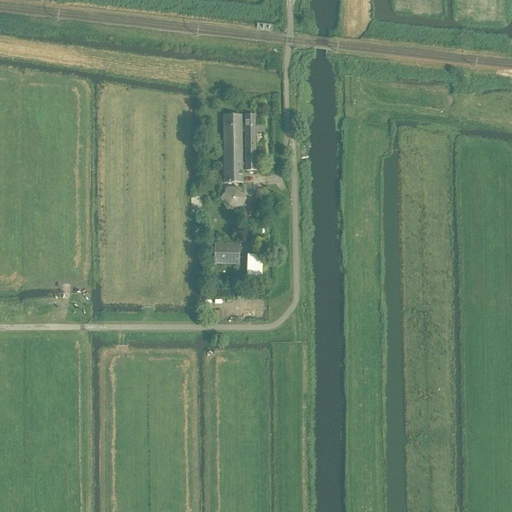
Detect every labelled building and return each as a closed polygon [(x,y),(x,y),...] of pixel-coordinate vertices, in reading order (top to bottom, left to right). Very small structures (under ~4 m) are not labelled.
[(224,184),(242,183),(242,131),(242,121),(242,116),(223,116),(224,184)] [(245,121),(242,121),(242,131),(245,131),(245,145),(246,171),(256,171),(255,133),(263,133),(263,126),(255,126),(255,116),(245,116),(245,121)] [(238,265),(239,244),(215,244),(215,264),(238,265)] [(247,255),(246,285),(263,285),(264,277),(261,277),(262,256),(247,255)] [(210,320),(223,320),(223,311),(210,311),(210,320)]
